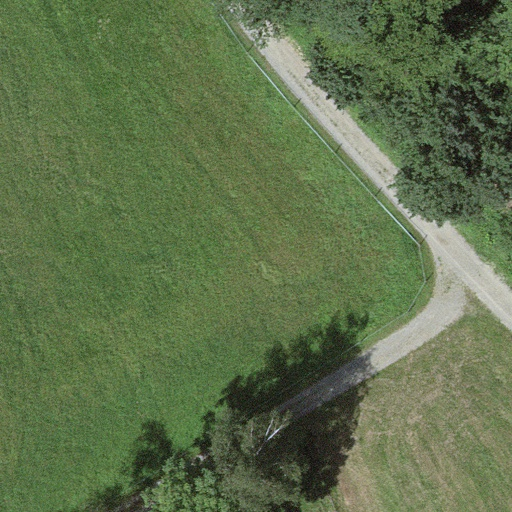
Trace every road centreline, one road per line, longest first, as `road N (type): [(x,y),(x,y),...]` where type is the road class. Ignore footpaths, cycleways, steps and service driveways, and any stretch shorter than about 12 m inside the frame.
road 1 (track): [(246,0),(473,300),(511,328)]
road 2 (track): [(144,511),(473,300)]
